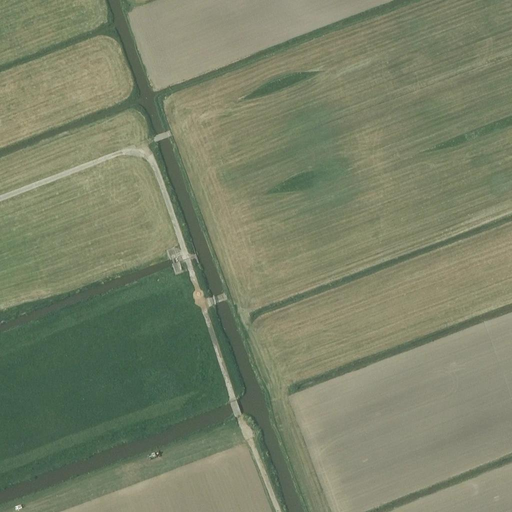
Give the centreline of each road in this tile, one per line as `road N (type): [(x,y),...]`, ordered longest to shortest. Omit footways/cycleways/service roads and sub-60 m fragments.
road 1 (track): [(278,511),(145,142)]
road 2 (track): [(0,198),(210,117)]
